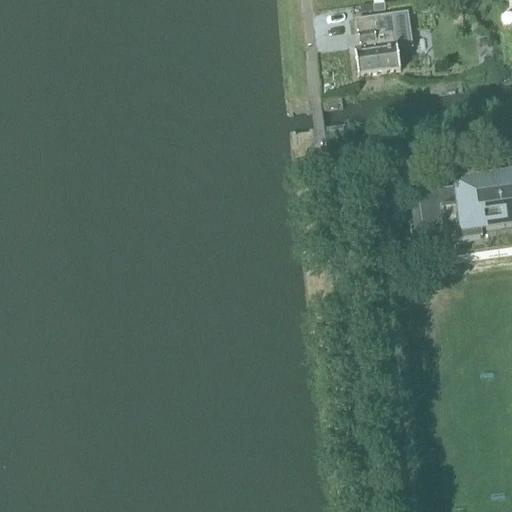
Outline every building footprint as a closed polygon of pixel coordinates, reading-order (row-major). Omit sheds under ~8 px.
[(408,15),(356,22),(357,34),(358,34),(360,48),(354,48),(359,81),(400,75),(397,52),(413,50),(408,15)] [(427,92),(426,88),(422,88),(423,93),(424,99),(427,98),(428,96),(439,95),(439,97),(445,96),(445,93),(449,92),(458,91),(459,94),(463,93),(462,87),(461,83),(458,84),(459,88),(427,92)] [(341,98),(338,99),(338,104),(326,106),(322,107),(315,108),(309,109),(308,102),(305,102),(306,109),(292,111),(291,103),(286,104),(288,117),(293,116),(292,113),(294,113),(294,114),(306,112),(306,115),(328,111),(328,110),(332,109),(339,108),(339,110),(343,109),(342,102),(341,98)] [(428,127),(432,126),(431,120),(462,116),(463,122),(467,122),(466,116),(465,110),(461,110),(461,112),(452,113),(448,114),(448,112),(441,113),(441,115),(431,116),(430,114),(426,115),(427,121),(428,127)] [(343,133),(344,140),(348,140),(346,132),(346,126),(342,127),(342,129),(334,130),(330,130),(330,128),(309,131),(309,133),(298,134),(298,136),(296,137),(295,133),(290,133),(292,147),(297,146),(296,139),(310,137),(311,146),(315,145),(314,136),(321,135),(328,135),(329,144),(331,143),(332,143),(331,134),(343,133)] [(499,186),(418,198),(425,249),(445,247),(448,266),(511,257),(511,167),(508,168),(509,174),(511,185),(499,186)] [(509,174),(497,176),(499,186),(511,185),(509,174)]
